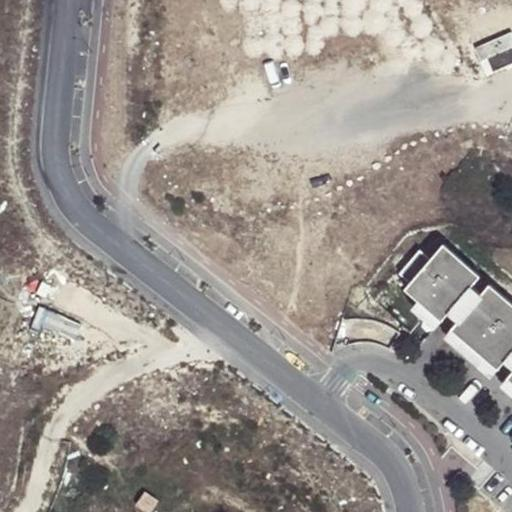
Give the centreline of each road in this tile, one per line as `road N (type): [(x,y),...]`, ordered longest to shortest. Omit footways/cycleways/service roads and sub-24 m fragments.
road 1 (residential): [(414,511),(405,472),(386,451),(77,207),(59,172),(55,137),(71,0)]
road 2 (unknown): [(220,324),(85,403),(36,511)]
